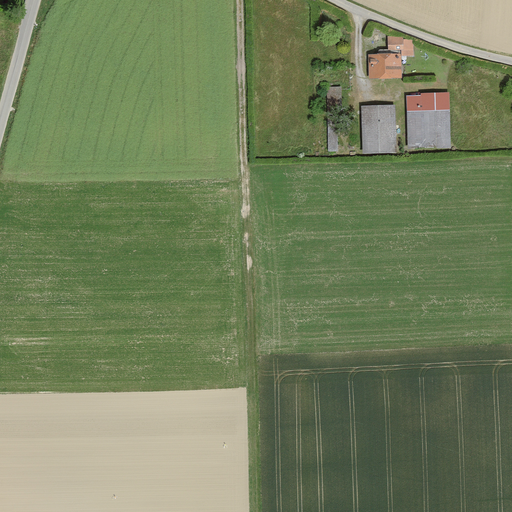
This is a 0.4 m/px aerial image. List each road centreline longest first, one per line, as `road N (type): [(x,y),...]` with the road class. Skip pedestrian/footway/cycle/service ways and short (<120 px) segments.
road 1 (unclassified): [(511,58),(466,49),(342,0)]
road 2 (tertiary): [(0,130),(37,0)]
